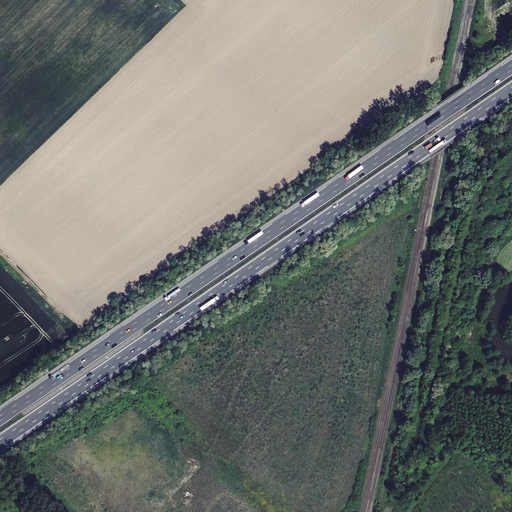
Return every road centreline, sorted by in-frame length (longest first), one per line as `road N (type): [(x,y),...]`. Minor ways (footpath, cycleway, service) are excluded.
road 1 (motorway): [(0,442),(511,88)]
road 2 (motorway): [(511,66),(0,418)]
